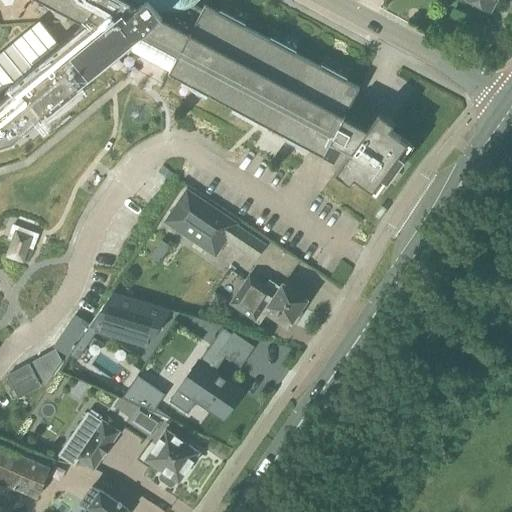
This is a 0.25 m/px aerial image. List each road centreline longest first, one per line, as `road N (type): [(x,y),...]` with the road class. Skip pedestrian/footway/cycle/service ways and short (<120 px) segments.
road 1 (secondary): [(249,511),(511,128)]
road 2 (residential): [(511,103),(324,0)]
